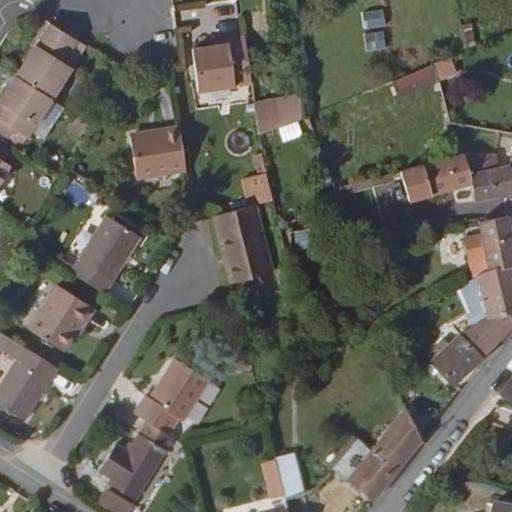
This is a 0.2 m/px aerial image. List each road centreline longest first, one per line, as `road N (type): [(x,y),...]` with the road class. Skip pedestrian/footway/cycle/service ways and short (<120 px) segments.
road 1 (residential): [(181,264),(33,489)]
road 2 (residential): [(382,511),(511,343)]
